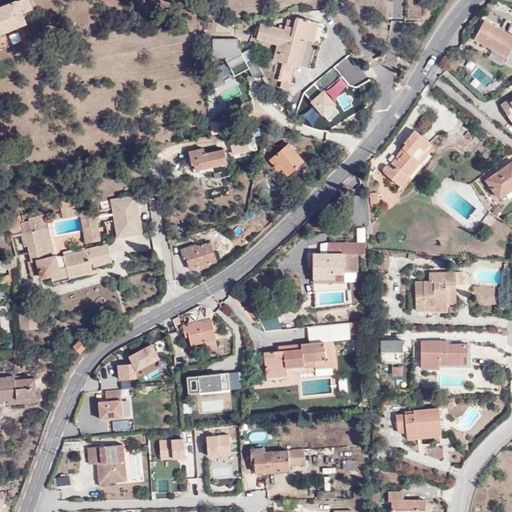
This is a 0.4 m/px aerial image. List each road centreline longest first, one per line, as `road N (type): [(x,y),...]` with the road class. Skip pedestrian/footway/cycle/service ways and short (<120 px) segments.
road 1 (tertiary): [(29,503),(69,393),(103,344),(227,276),(284,229),(397,110),(471,0)]
road 2 (residential): [(29,503),(255,500)]
road 3 (unknown): [(174,305),(155,171)]
